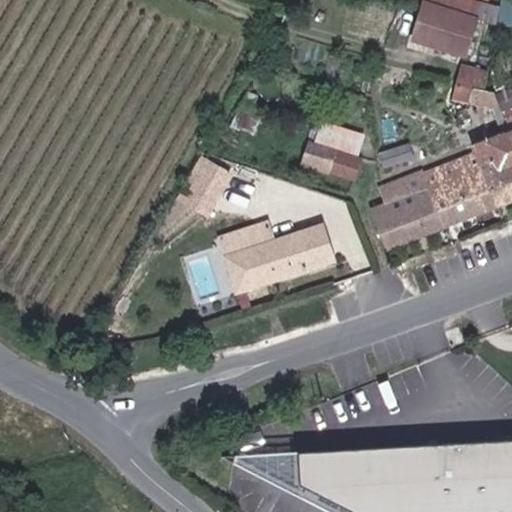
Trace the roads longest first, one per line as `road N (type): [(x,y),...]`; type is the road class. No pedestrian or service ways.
road 1 (residential): [(511,274),(118,415),(104,430)]
road 2 (unknown): [(263,0),(331,32),(422,39)]
road 3 (secondary): [(0,363),(104,430)]
